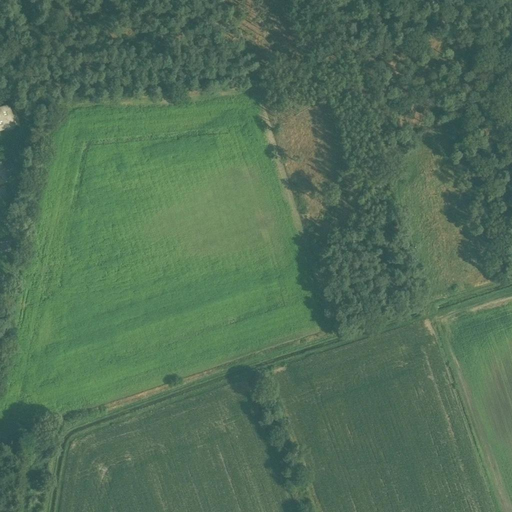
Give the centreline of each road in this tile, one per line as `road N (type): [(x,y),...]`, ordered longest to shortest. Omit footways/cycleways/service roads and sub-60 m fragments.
road 1 (track): [(285,0),(296,50),(332,118),(346,185)]
road 2 (track): [(332,0),(385,141)]
